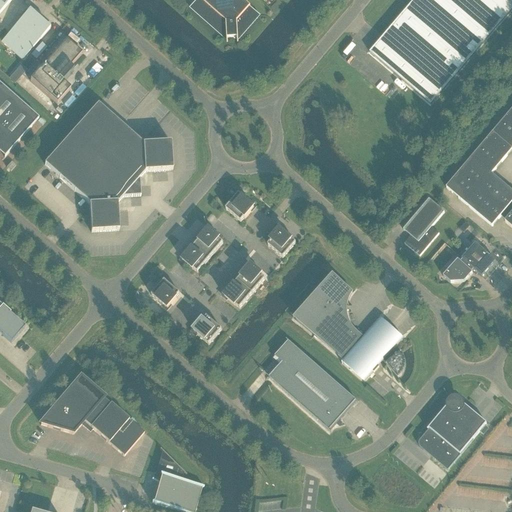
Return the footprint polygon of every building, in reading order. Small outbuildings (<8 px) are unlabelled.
[(0,0),(0,14),(11,0),(0,0)] [(228,42),(228,39),(237,38),(238,41),(238,37),(239,37),(257,16),(258,17),(259,15),(250,7),(250,6),(242,0),(204,0),(203,1),(202,0),(197,0),(191,8),(192,9),(192,8),(225,37),(227,37),(227,42),(228,42)] [(414,0),(369,53),(431,106),(511,10),(511,3),(508,0),(414,0)] [(25,12),(22,16),(23,17),(2,41),(23,60),(50,29),(29,10),(26,13),(25,12)] [(66,41),(43,67),(62,84),(73,71),(69,68),(82,54),(66,41)] [(42,43),(31,56),(36,60),(47,47),(42,43)] [(337,51),(340,57),(350,51),(346,46),(337,51)] [(21,66),(10,79),(15,84),(26,71),(21,66)] [(43,67),(30,82),(57,106),(70,90),(62,84),(43,67)] [(0,94),(0,128),(22,104),(5,89),(0,94)] [(22,104),(0,128),(0,153),(4,158),(39,119),(22,104)] [(44,165),(69,187),(89,205),(91,233),(119,231),(117,203),(118,203),(123,198),(140,196),(139,179),(145,173),(172,171),(171,143),(143,144),(98,105),(44,165)] [(511,110),(446,188),(492,227),(501,217),(506,221),(505,222),(511,228),(511,191),(492,174),(511,150),(511,110)] [(15,165),(12,162),(7,168),(10,171),(15,165)] [(38,195),(46,189),(42,184),(34,190),(38,195)] [(250,204),(239,195),(225,210),(241,223),(244,219),(245,219),(254,209),(250,205),(250,204)] [(431,228),(444,213),(429,200),(403,230),(411,237),(404,244),(420,257),(439,234),(431,228)] [(397,211),(402,205),(397,201),(392,207),(397,211)] [(464,233),(470,227),(465,223),(459,229),(464,233)] [(186,257),(182,261),(193,270),(197,273),(223,244),(219,240),(219,239),(209,230),(205,235),(205,234),(198,242),(196,239),(189,247),(192,249),(185,257),(186,257)] [(284,234),(280,231),(271,241),(268,246),(283,259),(296,244),(284,234)] [(471,272),(473,270),(482,277),(495,262),(475,244),(462,260),(460,263),(458,260),(443,277),(450,283),(464,283),(472,273),(471,272)] [(237,281),(252,294),(265,280),(261,276),(261,275),(251,266),(247,271),(247,270),(237,281)] [(314,336),(344,360),(363,338),(355,332),(353,329),(350,325),(348,322),(347,318),(346,314),(346,311),(346,307),(347,302),(348,299),(350,295),(352,293),(335,279),(297,322),(314,336)] [(180,294),(164,281),(151,296),(163,306),(168,309),(176,299),(176,298),(180,294)] [(252,294),(237,281),(227,293),(228,293),(224,297),(235,306),(239,309),(252,294)] [(0,333),(11,343),(25,328),(10,315),(10,314),(2,307),(0,309),(0,333)] [(203,321),(202,321),(193,331),(198,335),(197,335),(209,345),(222,330),(206,317),(203,321)] [(403,357),(401,352),(399,354),(393,348),(402,338),(381,319),(363,338),(344,360),(342,363),(363,382),(372,371),(374,373),(379,367),(377,366),(382,360),(386,364),(398,379),(401,376),(404,371),(405,366),(405,361),(403,357)] [(288,342),(275,357),(282,363),(269,378),(329,432),(356,402),(288,342)] [(104,399),(80,379),(40,425),(73,435),(84,423),(124,457),(144,433),(111,405),(110,406),(103,400),(104,399)] [(420,448),(448,471),(473,440),(486,424),(478,417),(465,406),(463,406),(462,404),(460,401),(458,400),(455,400),(452,400),(450,402),(448,405),(448,407),(446,408),(428,429),(429,430),(425,435),(421,435),(421,439),(420,441),(419,443),(419,446),(420,448)] [(186,476),(186,475),(160,449),(160,450),(162,452),(156,474),(152,479),(159,484),(154,502),(152,504),(180,511),(193,511),(200,488),(202,489),(204,487),(182,481),(184,474),(186,476)]
